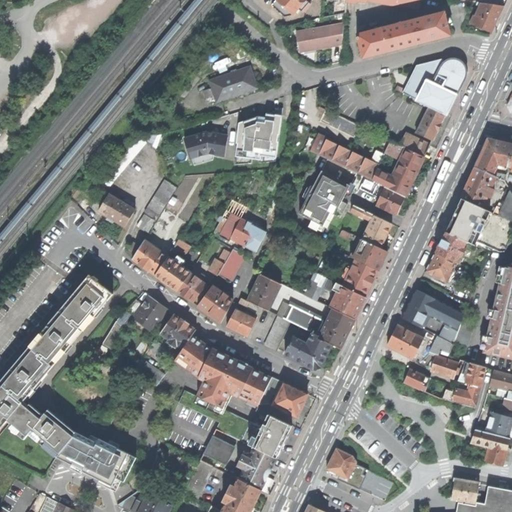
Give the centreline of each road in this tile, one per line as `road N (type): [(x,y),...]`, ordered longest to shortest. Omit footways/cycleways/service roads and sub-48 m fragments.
road 1 (residential): [(341,394),(222,339),(76,233)]
road 2 (secondary): [(341,394),(473,120)]
road 3 (unclassified): [(502,56),(461,45),(306,76)]
road 4 (unknown): [(359,68),(351,34),(360,24),(452,9),(461,45)]
road 5 (residential): [(390,511),(447,470),(511,474)]
road 6 (unclassified): [(306,76),(212,0)]
